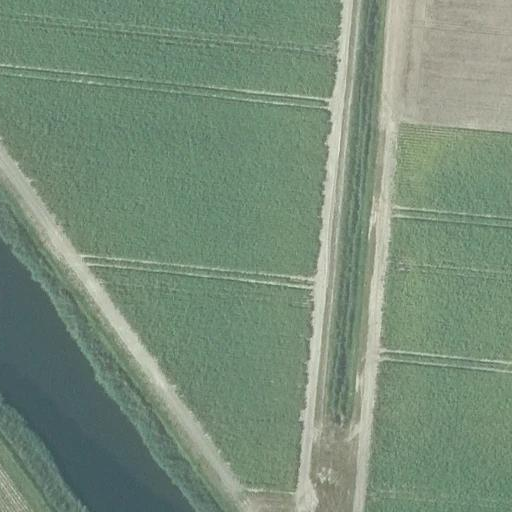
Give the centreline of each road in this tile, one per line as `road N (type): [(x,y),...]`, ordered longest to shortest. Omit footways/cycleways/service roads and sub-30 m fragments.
road 1 (track): [(303,511),(351,0)]
road 2 (track): [(240,511),(0,174)]
